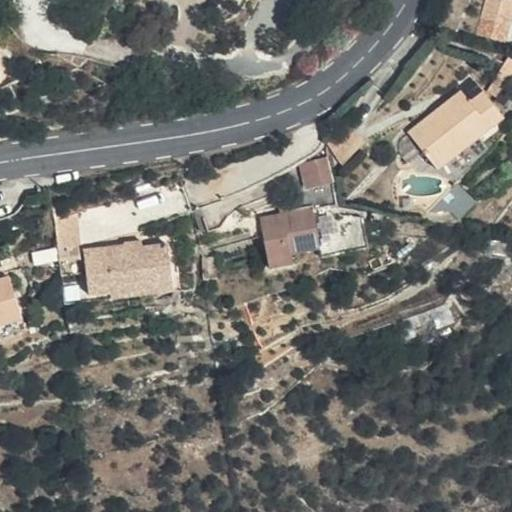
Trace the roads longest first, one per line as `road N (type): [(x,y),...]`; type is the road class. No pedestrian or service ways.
road 1 (secondary): [(407,0),(368,53),(310,97),(204,132),(0,162)]
road 2 (unknown): [(323,0),(294,55),(269,81),(110,95),(71,74),(56,49),(51,20),(58,0)]
